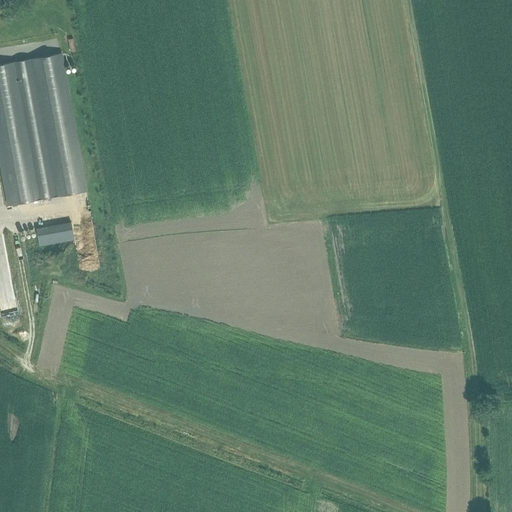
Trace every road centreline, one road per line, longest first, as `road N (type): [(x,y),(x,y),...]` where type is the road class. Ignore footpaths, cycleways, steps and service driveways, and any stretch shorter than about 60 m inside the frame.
road 1 (track): [(477,511),(471,357),(409,0)]
road 2 (track): [(0,346),(51,377),(388,511)]
